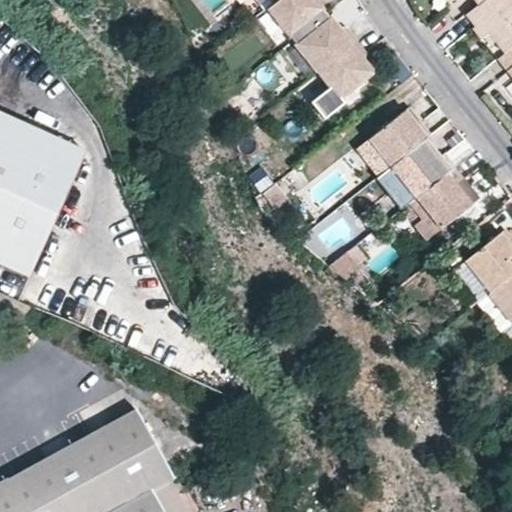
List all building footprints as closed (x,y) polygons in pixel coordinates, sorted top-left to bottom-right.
[(277,0),(274,3),(269,6),(293,38),(321,17),(313,5),(313,0),(277,0)] [(317,0),(313,0),(313,5),(321,17),(326,12),(317,0)] [(478,34),(486,28),(504,52),(511,45),(511,0),(481,0),(476,5),(467,12),(476,25),(473,27),(478,34)] [(326,12),(321,17),(331,29),(339,28),(326,12)] [(339,28),(331,29),(321,17),(293,38),(317,69),(355,40),(345,27),(339,28)] [(364,50),(355,40),(317,69),(338,95),(364,74),(356,64),(361,58),(364,50)] [(511,45),(504,52),(497,57),(511,74),(511,45)] [(284,54),(302,74),(311,67),(293,47),(284,54)] [(361,58),(356,64),(364,74),(369,70),(361,58)] [(415,126),(420,123),(409,109),(404,113),(415,126)] [(65,196),(85,150),(0,112),(0,260),(27,273),(49,233),(54,221),(65,196)] [(415,126),(404,113),(371,138),(392,165),(415,147),(419,144),(430,135),(420,123),(415,126)] [(419,144),(415,147),(431,167),(435,163),(419,144)] [(435,163),(431,167),(415,147),(392,165),(417,198),(455,167),(445,155),(435,163)] [(443,230),(473,206),(460,186),(466,181),(455,167),(417,198),(443,230)] [(511,250),(511,238),(505,230),(499,234),(511,250)] [(465,261),(490,293),(511,276),(511,250),(499,234),(465,261)] [(511,276),(490,293),(486,296),(511,328),(511,327),(511,276)] [(0,511),(100,511),(148,486),(169,473),(133,407),(0,479),(0,511)] [(100,511),(163,511),(148,486),(100,511)]
